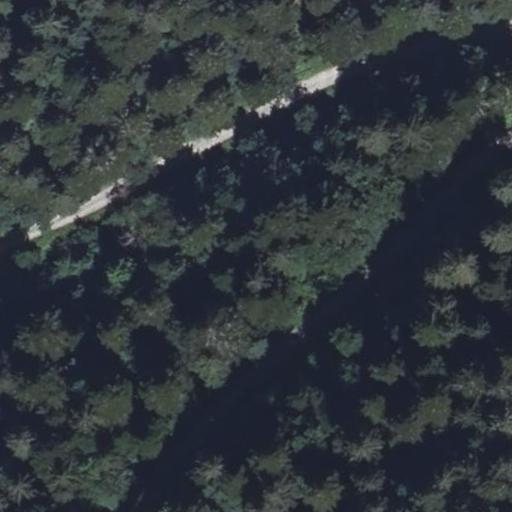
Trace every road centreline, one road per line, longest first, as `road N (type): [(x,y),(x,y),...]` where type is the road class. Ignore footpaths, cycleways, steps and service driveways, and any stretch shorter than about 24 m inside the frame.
road 1 (track): [(0,245),(408,33),(511,21)]
road 2 (track): [(511,141),(214,405),(139,511)]
